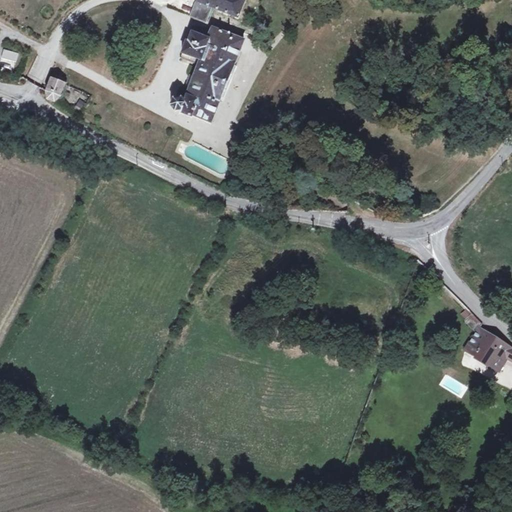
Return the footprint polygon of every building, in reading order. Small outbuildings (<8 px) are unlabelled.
[(244,0),(197,0),(197,2),(211,8),(238,18),(244,0)] [(206,22),(211,8),(197,2),(191,17),(206,22)] [(211,124),(244,40),(241,39),(244,33),(214,22),(208,39),(192,34),(188,43),(186,42),(180,59),(198,66),(184,103),(181,98),(174,99),(171,106),(175,111),(180,111),(179,113),(191,118),(191,116),(211,124)] [(60,97),(65,85),(51,79),(47,92),(48,100),(55,102),(60,97)] [(81,113),(84,97),(71,95),(69,111),(81,113)] [(511,348),(480,328),(482,324),(472,314),(465,320),(476,332),(465,350),(499,372),(508,358),(511,360),(511,348)]
